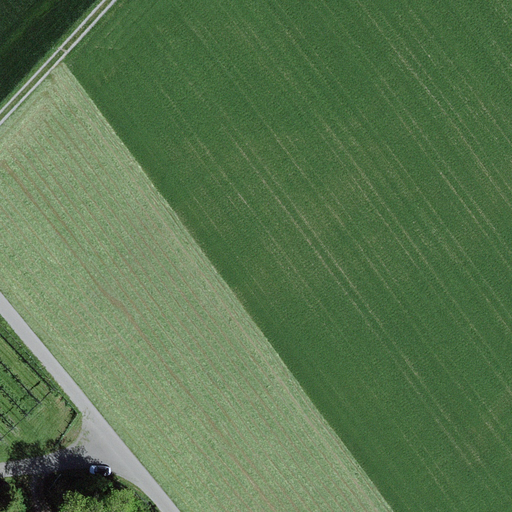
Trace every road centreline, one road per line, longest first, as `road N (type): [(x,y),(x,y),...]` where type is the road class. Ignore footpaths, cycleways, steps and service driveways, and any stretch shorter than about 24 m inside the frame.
road 1 (track): [(0,311),(163,511)]
road 2 (track): [(0,112),(103,0)]
